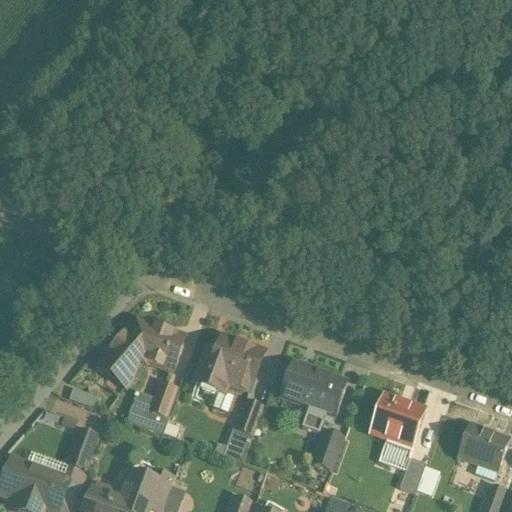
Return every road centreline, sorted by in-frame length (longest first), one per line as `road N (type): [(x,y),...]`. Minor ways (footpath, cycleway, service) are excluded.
road 1 (unclassified): [(511,406),(144,274)]
road 2 (unclassified): [(144,274),(0,443)]
road 3 (unclassified): [(144,274),(0,222)]
